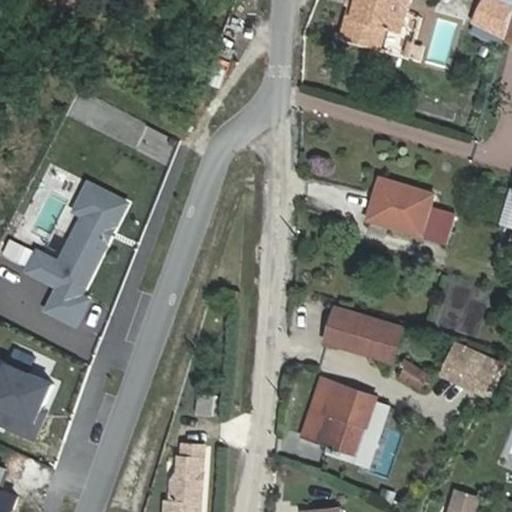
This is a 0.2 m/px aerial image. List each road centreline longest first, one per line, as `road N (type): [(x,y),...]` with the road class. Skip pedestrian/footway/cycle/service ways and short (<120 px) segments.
road 1 (residential): [(275,106),(226,137),(88,511)]
road 2 (residential): [(250,511),(276,209),(275,106)]
